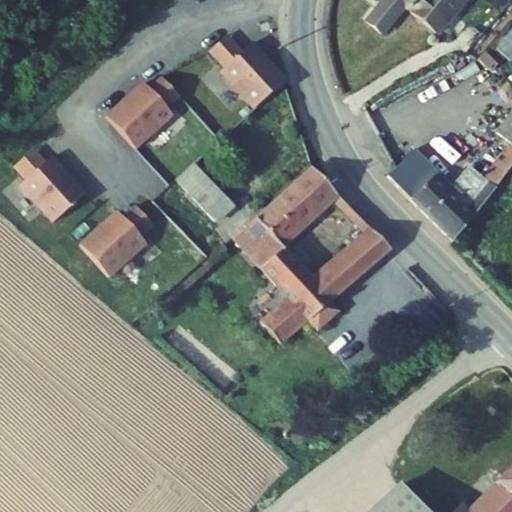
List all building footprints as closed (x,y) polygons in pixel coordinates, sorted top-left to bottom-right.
[(463,0),(380,0),(366,17),(383,31),(405,4),(439,31),(463,0)] [(229,44),(211,61),(226,76),(223,83),(255,118),(287,88),(253,53),(245,60),(229,44)] [(150,99),(145,94),(109,128),(137,158),(173,125),(168,118),(183,108),(163,87),(150,99)] [(369,143),(395,166),(435,121),(409,99),(369,143)] [(442,128),(435,121),(395,166),(402,172),(442,128)] [(461,245),(511,178),(511,159),(511,158),(494,181),(479,167),(455,190),(442,178),(446,173),(437,163),(456,141),(442,128),(402,172),(398,177),(461,245)] [(46,175),(33,162),(13,180),(25,194),(22,196),(57,234),(86,205),(54,167),(46,175)] [(232,243),(249,227),(246,223),(220,196),(198,171),(181,187),(232,243)] [(339,202),(312,174),(230,251),(286,304),(263,328),(283,351),(310,328),(318,337),(341,318),(333,307),(391,257),(361,226),(354,231),(364,242),(315,285),(283,252),(333,207),(339,202)] [(255,204),(234,182),(220,196),(246,223),(253,217),(248,211),(255,204)] [(339,202),(333,207),(354,231),(361,226),(339,202)] [(159,235),(139,215),(127,227),(121,221),(84,254),(113,285),(150,252),(145,246),(159,235)] [(473,499),(459,511),(511,511),(511,475),(480,506),(473,499)] [(434,511),(408,484),(378,511),(434,511)]
